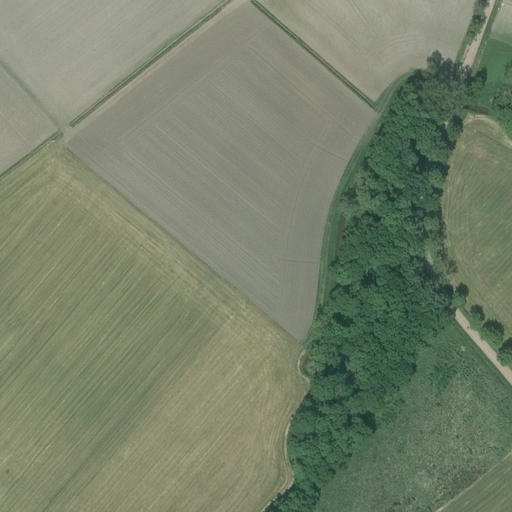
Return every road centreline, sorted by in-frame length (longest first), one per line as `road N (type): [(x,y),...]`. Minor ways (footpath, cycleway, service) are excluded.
road 1 (track): [(440,127),(419,199),(420,244),(446,297),(511,384)]
road 2 (track): [(490,0),(440,127)]
